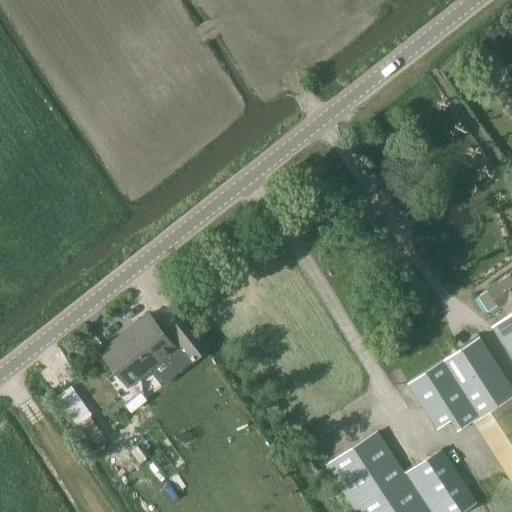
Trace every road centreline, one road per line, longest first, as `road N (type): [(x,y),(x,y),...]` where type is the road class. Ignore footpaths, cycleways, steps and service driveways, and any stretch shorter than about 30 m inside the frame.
road 1 (unclassified): [(0,376),(476,0)]
road 2 (track): [(375,0),(366,7),(293,5),(263,22),(227,20),(189,42)]
